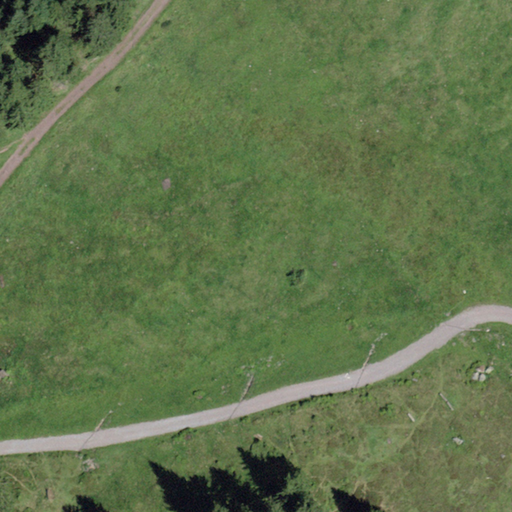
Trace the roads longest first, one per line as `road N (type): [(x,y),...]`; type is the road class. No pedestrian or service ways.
road 1 (track): [(0,447),(147,429),(350,380),(407,356),(469,314),(511,314)]
road 2 (track): [(25,145),(159,0)]
